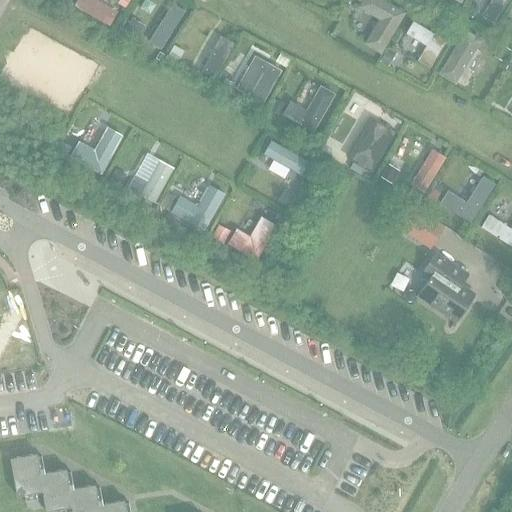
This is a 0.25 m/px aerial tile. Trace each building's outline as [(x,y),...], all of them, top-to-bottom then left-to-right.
[(468,3),(462,12),(469,17),(475,7),(468,3)] [(511,22),(508,19),(499,34),(507,39),(511,29),(511,22)] [(128,21),(125,28),(134,32),(138,26),(128,21)] [(500,44),(493,55),(504,61),(511,50),(500,44)] [(172,45),(166,56),(176,61),(182,50),(172,45)] [(385,51),(378,62),(387,67),(393,56),(385,51)] [(224,77),(219,86),(222,88),(229,92),(234,83),(224,77)] [(275,99),(269,109),(278,115),(284,104),(275,99)] [(60,142),(53,154),(63,160),(70,147),(60,142)] [(387,164),(380,176),(391,183),(398,171),(387,164)] [(114,168),(108,179),(119,186),(125,175),(114,168)] [(435,183),(424,200),(432,205),(442,188),(435,183)] [(284,190),(277,201),(285,205),(291,194),(284,190)] [(165,192),(158,205),(168,211),(175,198),(165,192)] [(411,205),(397,225),(429,247),(443,226),(411,205)] [(217,225),(210,237),(221,243),(228,231),(217,225)] [(418,295),(455,320),(473,293),(459,284),(467,273),(435,251),(421,273),(429,278),(418,295)] [(42,491),(40,473),(37,453),(10,458),(16,496),(42,491)] [(71,507),(69,489),(66,469),(40,473),(42,491),(45,511),(71,507)] [(98,511),(98,504),(95,484),(69,489),(71,507),(71,511),(98,511)] [(98,504),(98,511),(125,511),(124,500),(98,504)]
